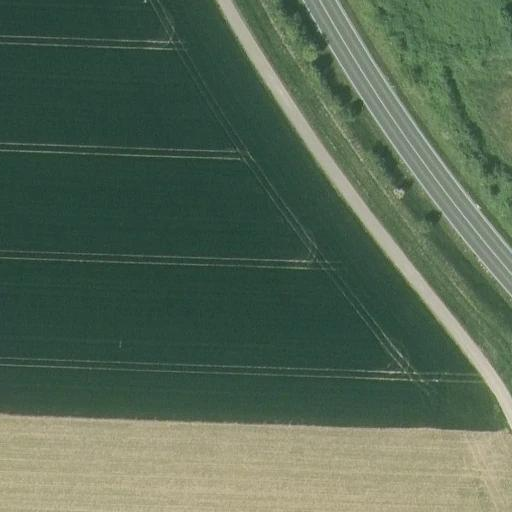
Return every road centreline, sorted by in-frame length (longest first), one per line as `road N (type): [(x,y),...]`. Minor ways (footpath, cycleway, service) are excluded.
road 1 (track): [(511,425),(457,295),(241,0)]
road 2 (secondary): [(511,274),(448,204),(310,0)]
